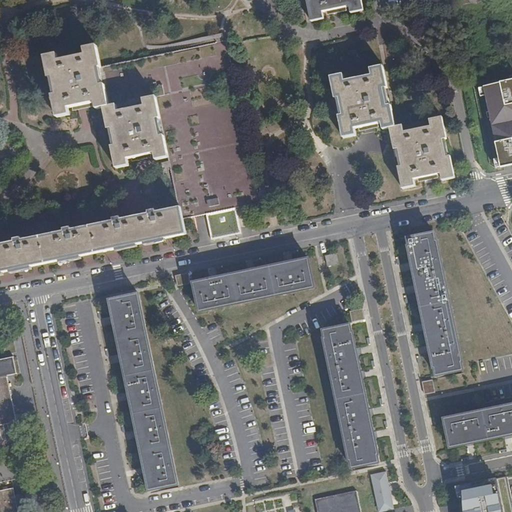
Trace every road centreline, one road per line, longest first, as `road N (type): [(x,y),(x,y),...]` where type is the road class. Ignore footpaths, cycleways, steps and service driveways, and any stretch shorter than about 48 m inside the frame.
road 1 (residential): [(32,290),(355,225)]
road 2 (residential): [(355,225),(409,485),(422,492)]
road 3 (residential): [(432,479),(377,220)]
road 4 (residential): [(32,290),(79,511)]
road 5 (residential): [(377,220),(511,187)]
